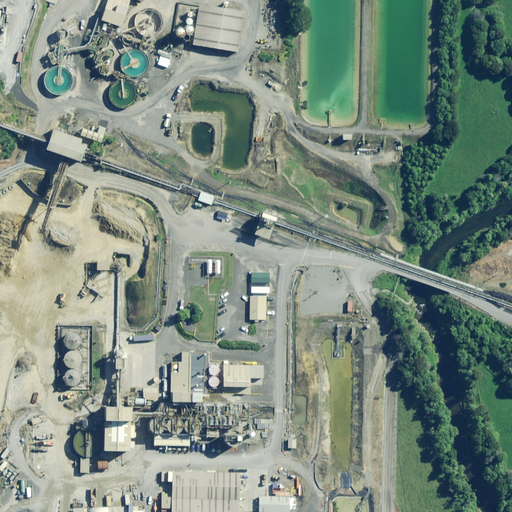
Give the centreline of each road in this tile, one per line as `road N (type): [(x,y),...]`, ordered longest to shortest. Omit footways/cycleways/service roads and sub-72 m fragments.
road 1 (track): [(0,71),(47,115),(33,154),(9,173),(0,169)]
road 2 (unclassified): [(511,317),(382,267)]
